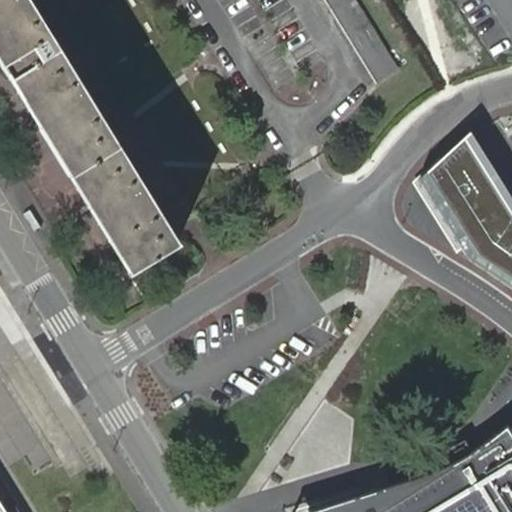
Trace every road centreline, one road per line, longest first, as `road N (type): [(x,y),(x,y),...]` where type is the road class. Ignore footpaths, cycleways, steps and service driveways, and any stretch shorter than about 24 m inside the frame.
road 1 (residential): [(87,368),(354,202)]
road 2 (residential): [(354,202),(437,116),(511,85)]
road 3 (residential): [(354,202),(369,222),(511,319)]
road 4 (tertiary): [(87,368),(175,511)]
road 5 (tertiary): [(0,225),(87,368)]
